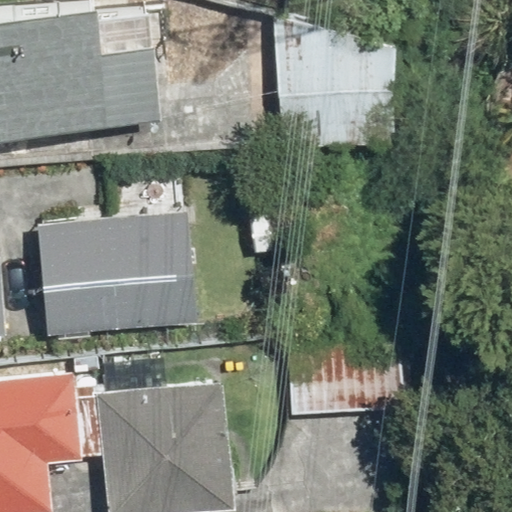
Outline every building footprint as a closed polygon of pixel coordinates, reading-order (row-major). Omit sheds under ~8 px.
[(0,126),(152,112),(141,1),(83,6),(82,0),(30,0),(0,3),(0,126)] [(386,32),(267,14),(269,142),(388,140),(386,32)] [(511,205),(476,196),(455,283),(511,296),(511,205)] [(178,205),(27,218),(37,330),(188,318),(178,205)] [(283,337),(283,406),(389,405),(389,336),(283,337)] [(65,365),(0,371),(0,510),(42,506),(37,455),(72,452),(65,365)] [(210,374),(87,387),(100,511),(223,499),(210,374)] [(280,439),(277,511),(368,511),(372,443),(280,439)]
